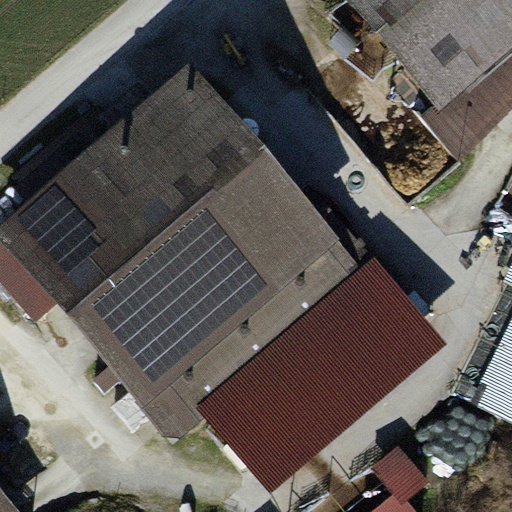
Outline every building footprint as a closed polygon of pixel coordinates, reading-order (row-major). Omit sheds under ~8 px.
[(511,0),(353,0),(442,104),(487,66),(483,62),(511,38),(511,0)] [(160,415),(170,426),(183,415),(193,427),(203,418),(380,271),(375,264),(329,210),(310,226),(193,89),(127,144),(99,111),(15,181),(44,214),(13,241),(140,391),(117,410),(137,434),(160,415)] [(377,262),(375,264),(380,271),(203,418),(273,501),(452,351),(377,262)] [(511,279),(454,397),(504,422),(511,405),(511,279)] [(408,511),(440,486),(401,439),(351,480),(369,502),(356,511),(408,511)] [(0,511),(10,511),(0,500),(0,511)]
